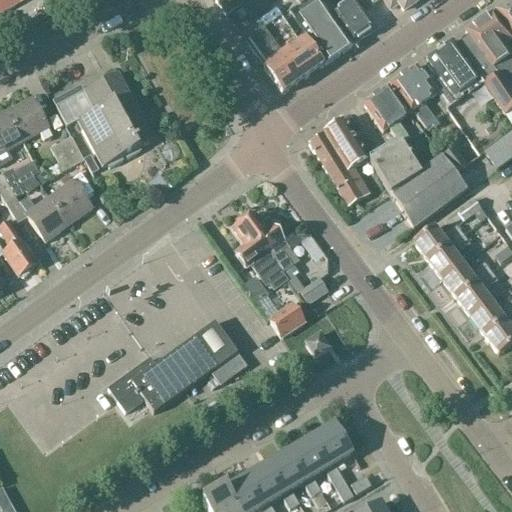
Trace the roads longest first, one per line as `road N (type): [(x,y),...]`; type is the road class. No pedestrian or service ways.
road 1 (secondary): [(0,342),(267,144)]
road 2 (residential): [(122,511),(349,378)]
road 3 (residential): [(267,144),(466,0)]
road 4 (tertiary): [(405,339),(267,144)]
road 5 (residential): [(0,80),(146,0)]
road 6 (secondary): [(267,144),(188,0)]
road 7 (residential): [(426,511),(349,378)]
road 8 (tertiary): [(489,449),(405,339)]
